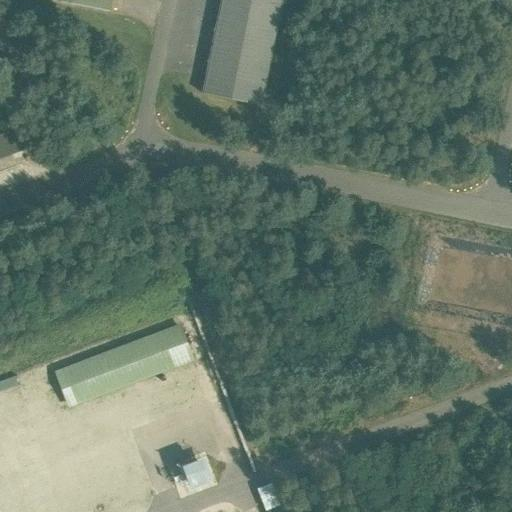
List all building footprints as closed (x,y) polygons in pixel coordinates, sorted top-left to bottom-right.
[(50,0),(111,12),(113,0),(50,0)] [(222,0),(204,94),(261,106),(282,0),(222,0)] [(20,129),(0,136),(0,159),(27,149),(20,129)] [(193,359),(179,323),(54,370),(68,407),(193,359)] [(177,465),(186,489),(209,481),(201,456),(177,465)] [(279,504),(270,483),(256,489),(266,510),(279,504)]
